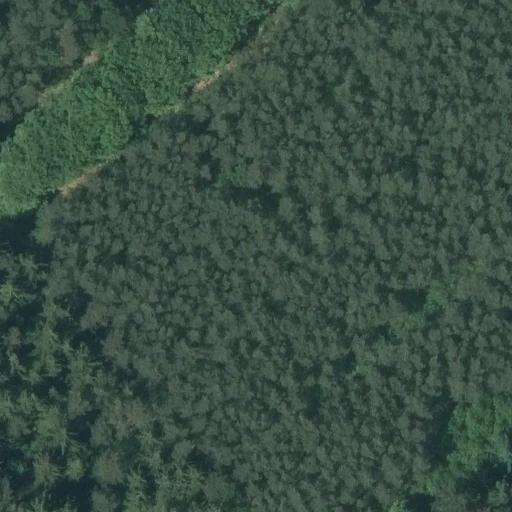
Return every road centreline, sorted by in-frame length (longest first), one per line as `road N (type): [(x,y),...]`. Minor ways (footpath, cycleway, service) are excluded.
road 1 (track): [(0,218),(233,511)]
road 2 (track): [(0,205),(260,0)]
